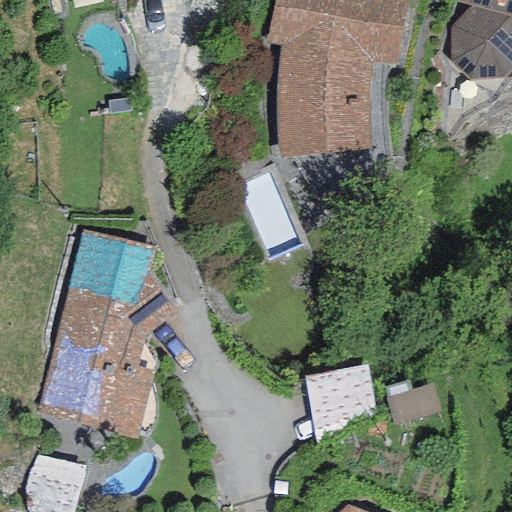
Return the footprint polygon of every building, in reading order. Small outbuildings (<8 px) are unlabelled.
[(408,0),(274,0),(265,41),(279,50),(275,85),(278,125),(280,164),(366,150),(370,67),(398,70),(408,0)] [(511,0),(455,0),(454,4),(469,10),(451,28),(449,67),(469,82),(502,83),(511,73),(511,0)] [(152,251),(79,233),(38,417),(136,439),(150,379),(135,373),(147,341),(173,320),(146,282),(152,251)] [(377,363),(313,375),(323,429),(387,416),(377,363)] [(443,385),(400,394),(405,420),(449,411),(443,385)] [(30,511),(81,511),(95,466),(48,452),(30,511)]
